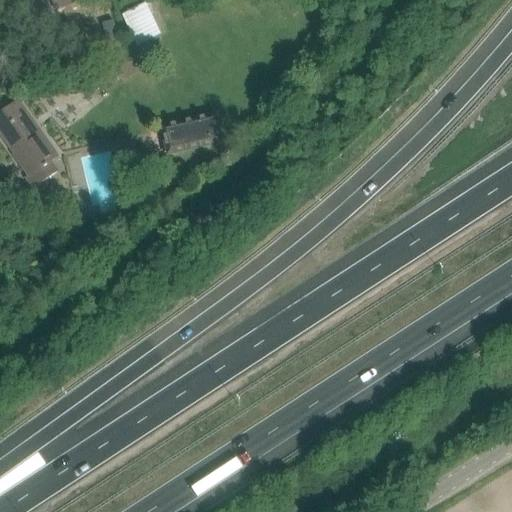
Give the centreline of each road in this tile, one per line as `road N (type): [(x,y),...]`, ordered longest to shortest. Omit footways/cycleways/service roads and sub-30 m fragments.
road 1 (motorway): [(511,46),(358,205),(0,471)]
road 2 (motorway): [(511,181),(4,511)]
road 3 (motorway): [(150,511),(511,277)]
road 4 (unclassified): [(408,511),(511,445)]
